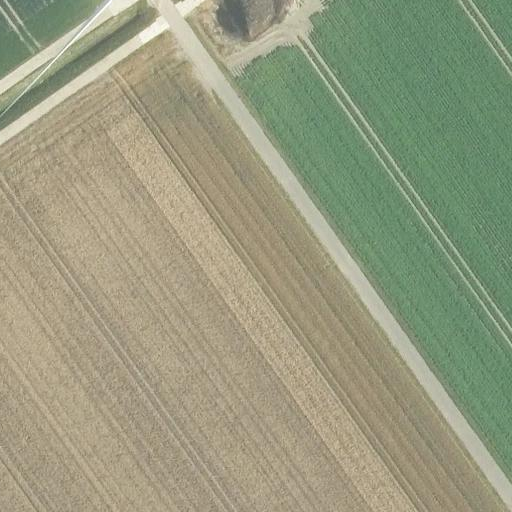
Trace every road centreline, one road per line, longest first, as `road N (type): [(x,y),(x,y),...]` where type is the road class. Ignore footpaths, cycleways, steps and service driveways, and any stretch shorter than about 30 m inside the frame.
road 1 (track): [(0,139),(198,0)]
road 2 (track): [(125,0),(0,88)]
